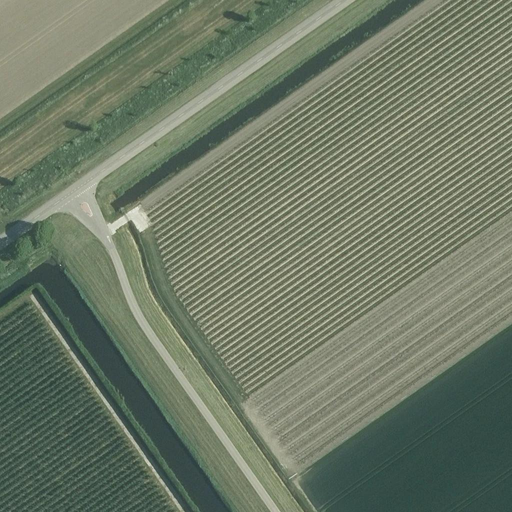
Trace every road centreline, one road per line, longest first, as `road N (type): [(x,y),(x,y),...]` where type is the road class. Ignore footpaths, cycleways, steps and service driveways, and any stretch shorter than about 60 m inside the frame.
road 1 (track): [(433,0),(136,208),(174,308),(259,432)]
road 2 (unclassified): [(274,511),(143,327),(114,253),(74,190)]
road 3 (unclassified): [(74,190),(346,0)]
